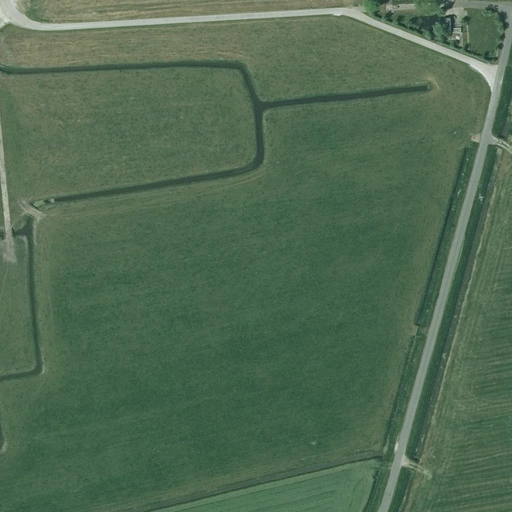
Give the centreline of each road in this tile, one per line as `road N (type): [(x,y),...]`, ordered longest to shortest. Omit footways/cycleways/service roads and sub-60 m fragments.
road 1 (unclassified): [(500,73),(347,10),(56,27),(26,24),(6,8)]
road 2 (unclassified): [(382,511),(500,73)]
